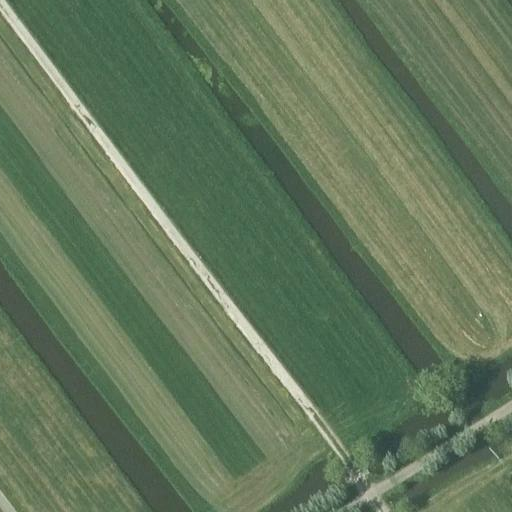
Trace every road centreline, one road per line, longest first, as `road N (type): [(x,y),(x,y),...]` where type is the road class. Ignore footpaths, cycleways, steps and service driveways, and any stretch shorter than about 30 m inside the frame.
road 1 (track): [(378,511),(0,5)]
road 2 (track): [(346,511),(511,404)]
